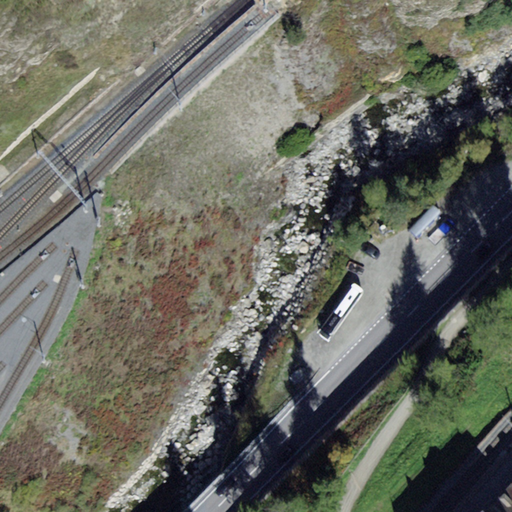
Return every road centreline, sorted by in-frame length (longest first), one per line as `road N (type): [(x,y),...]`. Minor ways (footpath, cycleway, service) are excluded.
road 1 (primary): [(511,211),(213,511)]
road 2 (track): [(346,511),(446,335),(511,264)]
